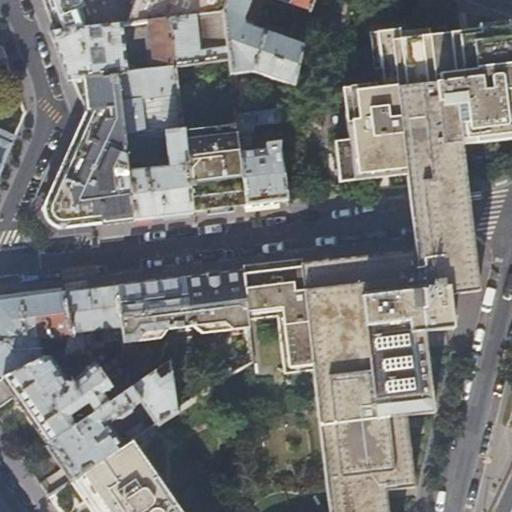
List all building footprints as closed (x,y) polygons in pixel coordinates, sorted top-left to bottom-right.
[(37,0),(50,32),(91,27),(80,1),(82,0),(37,0)] [(226,0),(135,0),(134,5),(127,23),(147,20),(223,11),(226,0)] [(312,0),(226,0),(223,11),(229,59),(230,73),(252,71),(293,85),(302,44),(244,24),(243,17),(249,0),(281,0),(309,10),(312,0)] [(229,59),(223,11),(147,20),(154,68),(127,71),(120,23),(91,27),(50,32),(59,55),(69,79),(72,79),(117,73),(124,134),(143,131),(165,129),(165,130),(183,128),(180,106),(179,93),(176,66),(229,59)] [(397,30),(372,33),(379,90),(338,95),(343,140),(329,142),(333,176),(401,168),(402,175),(459,168),(455,143),(511,135),(511,109),(511,105),(511,104),(511,38),(506,39),(505,28),(473,32),(473,36),(464,37),(426,41),(426,37),(397,39),(397,30)] [(43,209),(59,229),(135,219),(129,171),(128,164),(124,134),(117,73),(72,79),(86,111),(52,187),(43,209)] [(247,205),(286,199),(279,148),(284,125),(273,127),(270,130),(272,141),(265,142),(265,149),(254,150),(252,135),(255,135),(254,125),(285,120),(288,106),(235,113),(237,130),(247,205)] [(0,167),(14,136),(0,128),(0,167)] [(129,171),(135,219),(193,212),(184,136),(183,128),(165,130),(169,166),(129,171)] [(193,212),(247,205),(237,130),(184,136),(193,212)] [(143,131),(124,134),(128,164),(142,162),(146,156),(143,131)] [(387,511),(385,491),(413,488),(404,417),(431,414),(423,334),(452,331),(444,272),(431,249),(240,271),(246,313),(275,309),(283,367),(311,364),(329,511),(387,511)] [(246,313),(240,271),(203,275),(159,281),(116,286),(123,342),(136,340),(144,330),(165,327),(208,322),(220,320),(232,328),(248,326),(246,313)] [(84,353),(91,363),(110,389),(116,398),(129,389),(123,342),(116,286),(84,290),(64,293),(72,355),(84,353)] [(0,301),(64,293),(63,289),(38,291),(0,295),(0,301)] [(0,379),(40,359),(38,352),(37,338),(51,336),(51,340),(64,339),(66,355),(72,355),(64,293),(0,301),(0,379)] [(44,351),(45,358),(49,358),(60,356),(59,349),(44,351)] [(34,424),(48,445),(74,427),(69,418),(71,416),(81,410),(88,404),(95,413),(108,404),(101,395),(110,389),(91,363),(84,368),(81,373),(68,382),(66,383),(49,358),(45,358),(40,359),(0,379),(0,407),(15,397),(34,424)] [(141,404),(156,425),(177,410),(172,373),(160,381),(154,372),(129,389),(116,398),(108,404),(95,413),(87,418),(77,425),(74,427),(48,445),(61,463),(73,480),(124,446),(109,425),(141,404)] [(81,410),(87,418),(95,413),(88,404),(81,410)] [(69,418),(74,427),(77,425),(71,416),(69,418)] [(133,440),(147,431),(141,422),(127,432),(133,440)] [(180,511),(132,441),(124,446),(73,480),(83,495),(93,510),(94,509),(95,511),(180,511)] [(68,511),(55,492),(48,497),(59,511),(68,511)]
